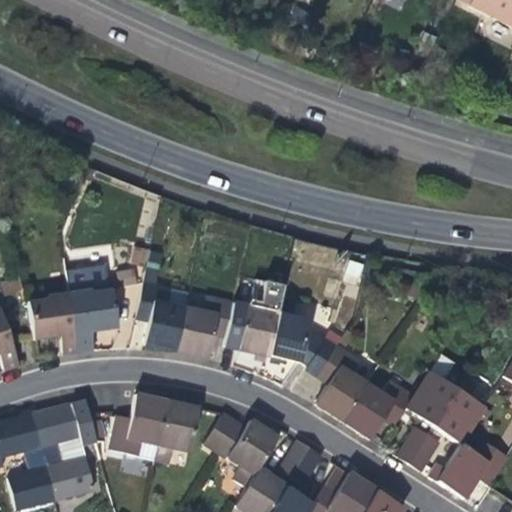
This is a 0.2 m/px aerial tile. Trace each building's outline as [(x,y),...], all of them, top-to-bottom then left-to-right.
[(511,0),(451,0),(511,30),(511,0)] [(148,264),(148,248),(131,247),(130,263),(148,264)] [(344,280),(357,283),(362,264),(349,261),(344,280)] [(140,287),(142,268),(118,265),(116,285),(140,287)] [(69,288),(106,286),(105,267),(68,269),(69,288)] [(141,321),(147,323),(141,346),(174,354),(183,311),(165,307),(169,291),(142,285),(135,320),(141,321)] [(89,290),(67,294),(75,355),(91,354),(88,334),(101,333),(115,330),(109,290),(89,294),(89,290)] [(61,358),(75,355),(67,294),(44,297),(45,301),(24,304),(30,343),(44,341),(57,339),(61,358)] [(217,338),(224,340),(231,306),(204,299),(201,315),(183,311),(174,354),(205,361),(211,337),(217,338)] [(234,352),(267,359),(279,302),(265,299),(262,312),(231,306),(224,340),(233,342),(236,343),(234,352)] [(293,305),(279,302),(267,359),(287,363),(299,366),(308,323),(290,319),(293,305)] [(0,372),(1,374),(15,369),(0,324),(0,372)] [(304,372),(314,379),(333,349),(323,342),(304,372)] [(323,413),(338,423),(362,385),(349,377),(336,368),(344,356),(333,349),(314,379),(325,385),(312,406),(323,413)] [(344,356),(336,368),(349,377),(357,364),(344,356)] [(413,417),(430,428),(454,391),(461,378),(449,370),(452,366),(437,357),(411,397),(402,410),(413,417)] [(511,364),(503,379),(511,384),(511,364)] [(474,386),(461,378),(454,391),(430,428),(445,438),(457,446),(481,408),(466,399),(474,386)] [(386,382),(378,395),(392,404),(400,391),(386,382)] [(391,427),(402,410),(411,397),(400,391),(392,404),(378,395),(362,385),(338,423),(356,434),(368,442),(381,420),(391,427)] [(106,454),(120,458),(123,443),(138,446),(134,461),(151,465),(155,450),(164,407),(149,403),(133,400),(128,423),(113,420),(106,454)] [(57,409),(28,417),(53,502),(92,491),(83,459),(60,465),(54,444),(76,437),(79,447),(94,443),(83,402),(57,409)] [(155,450),(170,454),(187,458),(197,415),(181,411),(164,407),(155,450)] [(16,511),(17,511),(53,502),(28,417),(8,423),(0,424),(0,469),(4,469),(1,459),(21,454),(27,475),(8,481),(16,511)] [(201,446),(212,452),(230,423),(220,417),(201,446)] [(212,452),(238,470),(251,478),(255,472),(274,441),(258,431),(247,424),(242,431),(230,423),(212,452)] [(394,459),(405,466),(425,436),(413,429),(394,459)] [(436,443),(425,436),(405,466),(417,473),(436,443)] [(60,465),(83,459),(79,447),(76,437),(54,444),(60,465)] [(480,442),(472,455),(486,464),(493,451),(480,442)] [(138,446),(123,443),(120,458),(134,461),(138,446)] [(279,474),(289,480),(307,451),(298,446),(279,474)] [(485,486),(502,457),(493,451),(486,464),(472,455),(457,446),(433,484),(442,490),(461,502),(475,480),(485,486)] [(167,468),(170,454),(155,450),(151,465),(167,468)] [(320,459),(307,451),(289,480),(301,488),(320,459)] [(230,483),(243,491),(251,478),(238,470),(230,483)] [(267,480),(255,472),(251,478),(243,491),(231,509),(236,511),(268,511),(282,489),(267,480)] [(322,489),(310,507),(306,511),(362,511),(375,494),(357,483),(347,477),(335,497),(322,489)] [(306,511),(310,507),(298,499),(282,489),(268,511),(306,511)] [(402,511),(390,504),(375,494),(362,511),(402,511)]
